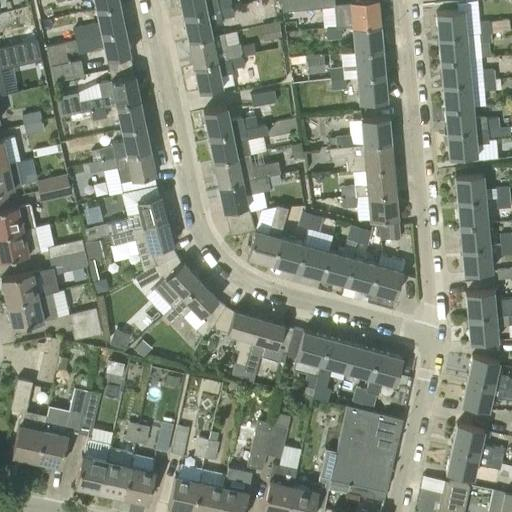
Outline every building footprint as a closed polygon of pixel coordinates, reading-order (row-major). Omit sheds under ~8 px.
[(94,8),(118,3),(117,0),(49,0),(50,1),(56,0),(80,0),(83,10),(94,8)] [(206,10),(231,4),(230,0),(178,0),(182,15),(206,10)] [(333,0),(280,0),(282,9),(334,5),(333,2),(333,0)] [(339,26),(350,25),(379,23),(376,0),(347,0),(348,1),(333,2),(334,5),(336,25),(336,26),(339,26)] [(489,31),(502,30),(502,29),(509,29),(508,19),(478,22),(476,0),(467,0),(456,1),(457,9),(434,10),(437,36),(465,33),(478,32),(489,31)] [(73,37),(123,27),(118,3),(94,8),(97,23),(66,29),(68,39),(73,37)] [(187,40),(211,35),(209,24),(220,22),(219,18),(233,15),(231,4),(206,10),(182,15),(187,40)] [(280,35),(277,20),(259,24),(262,39),(280,35)] [(379,23),(350,25),(351,35),(352,50),(381,48),(379,23)] [(336,25),(325,26),(326,37),(340,36),(339,26),(336,26),(336,25)] [(123,27),(73,37),(76,49),(101,43),(104,58),(129,53),(123,27)] [(490,41),(489,31),(478,32),(479,42),(490,41)] [(242,55),(256,52),(253,41),(226,47),(222,33),(211,35),(187,40),(193,65),(242,55)] [(467,57),(466,43),(465,33),(437,36),(439,60),(467,57)] [(45,43),(50,64),(67,60),(65,51),(76,49),(73,37),(68,39),(45,43)] [(36,38),(3,45),(0,45),(0,47),(3,61),(40,54),(37,38),(36,38)] [(330,77),(345,76),(355,75),(383,72),(381,48),(352,50),(340,51),(342,66),(329,67),(330,77)] [(324,71),(323,54),(306,55),(308,72),(324,71)] [(244,64),(242,55),(193,65),(198,90),(222,85),(220,73),(231,71),(230,67),(244,64)] [(441,84),(470,81),(469,70),(467,57),(439,60),(441,84)] [(53,79),(72,75),(82,73),(79,58),(67,60),(50,64),(53,79)] [(481,69),(482,80),(494,79),(493,68),(481,69)] [(383,72),(355,75),(357,101),(386,98),(383,72)] [(104,105),(114,103),(139,98),(133,73),(97,81),(100,95),(77,100),(75,91),(56,95),(60,114),(79,110),(90,108),(104,105)] [(345,76),(330,77),(331,88),(346,87),(345,76)] [(494,89),(494,79),(482,80),(483,91),(495,90),(494,89)] [(472,105),(470,92),(470,81),(441,84),(443,108),(472,105)] [(252,104),(275,100),(273,88),(250,93),(252,104)] [(120,128),(144,123),(139,98),(114,103),(120,128)] [(265,122),(277,119),(275,110),(229,118),(226,104),(201,109),(207,135),(265,122)] [(106,116),(104,105),(90,108),(92,119),(106,116)] [(472,105),(443,108),(445,132),(498,127),(497,117),(486,118),(485,116),(473,117),(472,105)] [(23,124),(41,120),(39,109),(21,113),(23,124)] [(361,143),(389,140),(387,114),(358,117),(358,118),(349,118),(350,133),(351,144),(361,143)] [(41,120),(23,124),(25,134),(43,131),(41,120)] [(245,137),(267,132),(265,122),(207,135),(212,160),(249,152),(245,137)] [(99,159),(149,148),(144,123),(120,128),(122,139),(111,141),(112,146),(97,149),(99,159)] [(498,127),(445,132),(448,157),(476,155),(475,143),(487,142),(487,138),(510,136),(509,126),(498,127)] [(336,145),(351,144),(350,133),(335,135),(336,145)] [(346,170),(364,169),(392,166),(389,140),(361,143),(351,144),(336,145),(329,146),(328,146),(329,156),(345,155),(346,170)] [(300,141),(289,144),(293,161),(304,159),(300,141)] [(149,148),(99,159),(101,169),(117,166),(117,168),(128,166),(130,179),(154,174),(149,148)] [(218,184),(275,172),(280,171),(277,159),(270,161),(251,164),(249,152),(212,160),(218,184)] [(0,198),(8,196),(6,188),(14,186),(11,176),(19,174),(16,160),(8,162),(0,163),(0,198)] [(366,195),(394,192),(392,166),(364,169),(365,183),(339,185),(340,197),(355,196),(366,195)] [(224,210),(226,222),(250,217),(245,192),(262,189),(269,188),(269,186),(278,184),(275,172),(218,184),(223,210),(224,210)] [(455,200),(484,198),(483,188),(482,172),(453,175),(455,200)] [(37,190),(68,183),(66,173),(35,180),(37,190)] [(68,183),(37,190),(40,200),(70,193),(68,183)] [(508,186),(494,187),(495,197),(509,196),(508,186)] [(394,192),(366,195),(368,219),(386,218),(396,217),(394,192)] [(108,232),(165,218),(159,193),(135,199),(138,211),(126,214),(127,217),(106,222),(108,232)] [(0,234),(34,226),(28,201),(10,205),(8,196),(0,198),(0,234)] [(355,196),(340,197),(341,205),(341,206),(356,205),(355,196)] [(509,205),(509,196),(495,197),(496,207),(509,205)] [(458,224),(486,222),(484,198),(455,200),(458,224)] [(278,234),(282,220),(286,206),(275,203),(273,211),(267,231),(254,227),(247,254),(271,261),(278,234)] [(307,226),(311,213),(301,210),(297,223),(307,226)] [(317,229),(321,216),(311,213),(307,226),(317,229)] [(253,228),(250,217),(226,222),(229,235),(253,228)] [(142,270),(176,253),(171,243),(172,243),(165,218),(108,232),(111,243),(134,237),(142,270)] [(388,237),(398,236),(397,221),(387,222),(378,223),(380,238),(388,237)] [(85,238),(108,232),(106,222),(83,228),(85,238)] [(488,246),(486,222),(458,224),(460,248),(488,246)] [(349,223),(345,237),(356,239),(359,226),(349,223)] [(34,226),(0,234),(0,259),(40,250),(34,226)] [(359,226),(356,239),(366,243),(370,228),(359,226)] [(499,245),(511,243),(511,233),(511,232),(498,233),(499,245)] [(296,268),(304,241),(278,234),(271,261),(296,268)] [(49,257),(83,249),(81,238),(46,245),(49,257)] [(83,249),(85,257),(99,254),(95,238),(81,241),(83,249)] [(321,275),(328,247),(304,241),(296,268),(321,275)] [(511,243),(499,245),(500,254),(511,253),(511,243)] [(488,246),(460,248),(462,274),(491,271),(488,246)] [(345,282),(352,254),(342,251),(328,247),(321,275),(345,282)] [(83,249),(49,257),(52,271),(86,264),(83,249)] [(153,287),(170,305),(171,305),(199,280),(181,261),(180,261),(176,253),(142,270),(134,275),(138,287),(143,284),(159,274),(162,278),(153,287)] [(369,288),(376,261),(352,254),(345,282),(369,288)] [(93,257),(85,259),(86,264),(90,280),(97,279),(93,257)] [(376,261),(369,288),(394,295),(402,268),(376,261)] [(497,279),(511,277),(511,267),(496,269),(497,279)] [(0,279),(5,302),(38,294),(32,270),(0,277),(0,279)] [(101,278),(93,280),(96,291),(108,288),(106,281),(101,278)] [(212,327),(224,304),(216,299),(217,298),(199,280),(171,305),(162,314),(169,321),(180,311),(183,315),(193,305),(205,319),(194,328),(202,338),(212,327)] [(505,314),(511,312),(511,296),(498,298),(498,303),(494,303),(493,299),(492,289),(464,291),(466,317),(495,314),(495,315),(505,314)] [(38,294),(5,302),(11,326),(57,316),(51,291),(38,294)] [(247,352),(258,317),(237,311),(224,304),(212,327),(226,332),(237,335),(234,348),(237,349),(230,372),(240,375),(244,363),(247,352)] [(74,338),(101,330),(95,305),(67,313),(74,338)] [(497,340),(496,325),(495,315),(495,314),(466,317),(468,342),(497,340)] [(258,317),(247,352),(259,355),(278,360),(278,359),(283,360),(285,352),(284,352),(292,326),(258,317)] [(310,394),(327,336),(292,326),(284,352),(285,352),(294,355),(291,367),(306,371),(300,391),(310,394)] [(115,327),(108,343),(123,349),(130,333),(115,327)] [(344,370),(352,343),(327,336),(310,394),(321,397),(330,366),(344,370)] [(141,338),(132,349),(142,357),(151,347),(141,338)] [(71,358),(74,342),(63,339),(57,369),(64,371),(66,357),(71,358)] [(368,377),(376,350),(352,343),(344,370),(368,377)] [(366,388),(361,403),(372,405),(375,392),(377,392),(381,379),(394,383),(401,357),(376,350),(368,377),(369,377),(366,388)] [(465,378),(511,388),(511,378),(507,377),(507,376),(495,373),(498,360),(470,353),(465,378)] [(256,366),(244,363),(240,375),(239,378),(251,382),(253,375),(256,366)] [(178,374),(165,371),(164,383),(176,385),(178,374)] [(35,460),(44,414),(24,409),(31,380),(17,377),(10,407),(21,410),(10,454),(35,460)] [(511,400),(511,388),(465,378),(459,403),(487,410),(490,396),(511,400)] [(77,431),(86,388),(73,385),(68,408),(47,403),(45,414),(44,414),(35,460),(60,466),(68,433),(66,432),(67,428),(77,431)] [(361,403),(366,388),(355,386),(351,401),(361,403)] [(86,388),(77,431),(90,433),(99,391),(86,388)] [(367,486),(365,496),(382,499),(401,416),(346,403),(335,450),(329,477),(348,481),(367,486)] [(261,468),(271,421),(257,418),(246,464),(261,468)] [(166,450),(173,422),(161,419),(155,448),(166,450)] [(134,440),(138,422),(128,420),(124,438),(134,440)] [(271,421),(261,468),(262,468),(265,452),(280,456),(287,425),(271,421)] [(138,422),(134,440),(145,443),(149,424),(138,422)] [(450,447),(500,458),(502,447),(480,443),(483,428),(455,422),(450,447)] [(182,453),(188,426),(177,424),(171,451),(182,453)] [(203,456),(207,438),(196,436),(193,454),(203,456)] [(207,438),(203,456),(214,458),(218,440),(207,438)] [(499,468),(500,458),(450,447),(444,472),(472,478),(475,464),(499,468)] [(329,477),(335,450),(325,448),(316,489),(292,484),(285,511),(312,511),(318,489),(326,491),(327,487),(329,477)] [(98,490),(105,458),(80,452),(73,484),(98,490)] [(122,495),(129,463),(105,458),(98,490),(122,495)] [(192,511),(199,478),(201,467),(176,462),(174,473),(166,506),(192,511)] [(270,511),(285,511),(292,484),(295,467),(271,462),(260,510),(270,511)] [(129,463),(122,495),(147,501),(154,469),(129,463)] [(346,492),(348,481),(329,477),(327,487),(346,492)] [(193,511),(216,511),(223,484),(199,478),(192,511),(193,511)] [(462,511),(468,484),(443,479),(436,511),(462,511)] [(346,492),(365,496),(367,486),(348,481),(346,492)] [(223,484),(216,511),(242,511),(248,489),(223,484)] [(498,511),(503,491),(492,489),(486,511),(498,511)] [(510,511),(511,509),(511,493),(503,491),(498,511),(510,511)]
